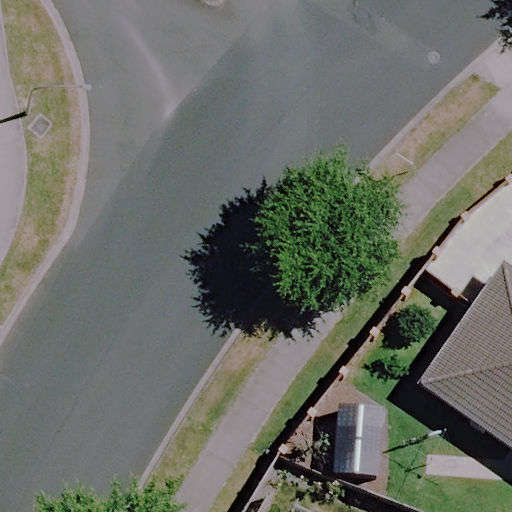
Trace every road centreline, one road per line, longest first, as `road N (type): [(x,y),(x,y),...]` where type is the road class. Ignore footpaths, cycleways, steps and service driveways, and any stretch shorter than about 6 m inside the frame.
road 1 (tertiary): [(18,511),(141,302),(303,84)]
road 2 (tertiary): [(303,84),(410,0)]
road 3 (residential): [(209,0),(303,84)]
